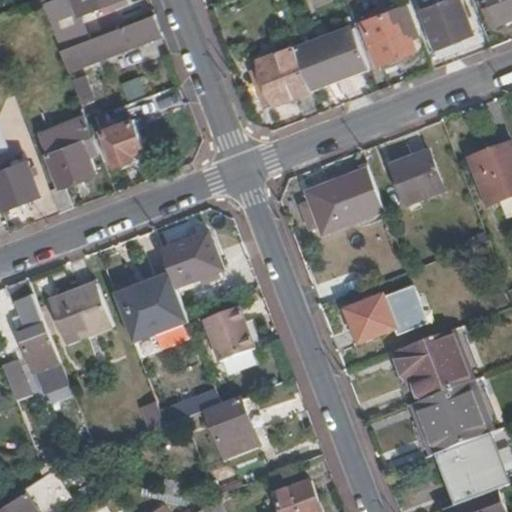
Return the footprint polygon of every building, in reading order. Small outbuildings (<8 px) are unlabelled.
[(130,4),(129,0),(54,0),(45,4),(62,50),(90,40),(79,14),(109,3),(113,11),(130,4)] [(419,0),(424,10),(450,0),(419,0)] [(437,46),(473,32),(461,0),(450,0),(424,10),(437,46)] [(511,0),(486,0),(495,23),(511,16),(511,0)] [(410,5),(401,8),(411,34),(420,30),(410,5)] [(364,22),(380,64),(382,64),(399,57),(417,50),(411,34),(401,8),(364,22)] [(155,15),(126,26),(133,47),(163,36),(155,15)] [(133,47),(126,26),(90,40),(62,50),(70,71),(133,47)] [(297,48),(298,49),(311,85),(336,76),(350,70),(336,33),(297,48)] [(262,63),(263,68),(274,97),(277,105),(313,91),(311,85),(298,49),(262,63)] [(401,63),(399,57),(382,64),(384,70),(401,63)] [(263,68),(253,72),(265,101),(274,97),(263,68)] [(86,74),(73,79),(84,110),(98,105),(86,74)] [(338,82),(336,76),(311,85),(313,91),(314,92),(338,82)] [(141,77),(123,83),(129,101),(147,95),(141,77)] [(274,97),(265,101),(267,109),(277,105),(274,97)] [(38,132),(61,187),(51,192),(59,213),(59,214),(74,209),(66,186),(98,174),(90,156),(101,152),(88,120),(86,114),(38,132)] [(107,116),(99,119),(103,132),(111,129),(107,116)] [(111,129),(103,132),(116,166),(137,158),(135,154),(141,151),(146,149),(135,120),(111,129)] [(470,159),(488,205),(503,200),(511,196),(511,145),(511,144),(470,159)] [(135,154),(137,158),(116,166),(118,171),(145,161),(141,151),(135,154)] [(407,207),(445,192),(430,152),(392,167),(407,207)] [(0,199),(4,209),(41,195),(28,162),(0,171),(0,199)] [(369,169),(307,193),(311,203),(320,227),(323,234),(385,211),(369,169)] [(511,196),(503,200),(508,214),(511,211),(511,196)] [(311,203),(300,207),(309,231),(320,227),(311,203)] [(212,235),(164,253),(171,272),(181,269),(187,283),(225,268),(212,235)] [(172,274),(117,295),(136,344),(191,323),(172,274)] [(31,352),(4,363),(18,400),(34,393),(26,372),(61,359),(30,280),(6,290),(11,304),(18,301),(22,313),(27,323),(20,326),(31,352)] [(70,343),(115,325),(101,289),(72,300),(70,295),(53,302),(70,343)] [(419,289),(388,301),(399,329),(404,340),(434,328),(419,289)] [(363,343),(399,329),(388,301),(386,296),(350,311),(363,343)] [(218,362),(258,349),(240,306),(201,320),(218,362)] [(20,326),(27,323),(22,313),(15,316),(19,326),(20,326)] [(461,327),(453,330),(473,383),(481,379),(461,327)] [(405,373),(400,375),(411,406),(417,404),(473,383),(453,330),(397,352),(405,373)] [(481,379),(473,383),(492,433),(501,430),(481,379)] [(425,425),(416,428),(428,458),(444,452),(492,433),(473,383),(417,404),(425,425)] [(222,403),(216,388),(162,409),(168,424),(168,426),(184,419),(222,405),(222,403)] [(209,413),(226,458),(261,445),(258,438),(267,435),(253,397),(247,400),(243,400),(209,413)] [(161,406),(151,411),(158,430),(168,426),(168,424),(162,409),(161,406)] [(501,430),(492,433),(511,482),(511,446),(505,428),(501,430)] [(511,482),(492,433),(444,452),(464,504),(497,491),(511,484),(511,482)] [(37,448),(42,462),(43,464),(59,467),(61,467),(65,453),(37,448)] [(67,511),(77,506),(55,472),(39,482),(20,495),(24,501),(6,511),(67,511)] [(195,486),(169,480),(166,493),(192,499),(195,486)] [(282,511),(322,511),(310,481),(275,494),(282,511)] [(505,511),(497,491),(464,504),(444,511),(505,511)] [(227,511),(224,502),(205,509),(205,511),(227,511)]
